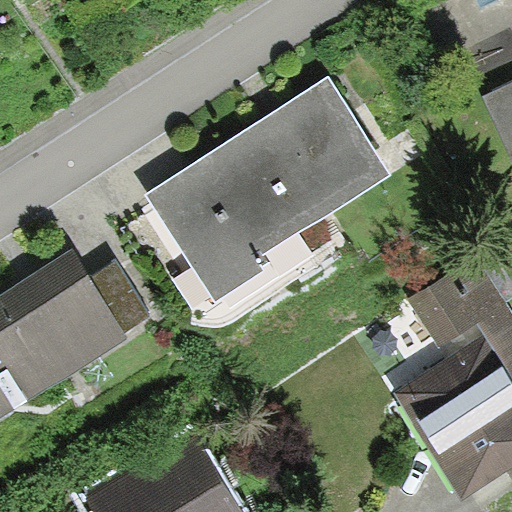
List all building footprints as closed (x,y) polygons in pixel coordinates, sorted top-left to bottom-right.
[(511,79),(481,93),(511,162),(511,79)] [(272,289),(256,263),(396,177),(343,90),(129,222),(183,308),(186,306),(202,332),(272,289)] [(0,412),(92,356),(149,322),(106,253),(85,265),(74,247),(0,293),(0,412)] [(470,257),(411,292),(433,329),(492,294),(470,257)] [(386,391),(451,492),(511,453),(511,360),(489,325),(386,391)] [(236,511),(194,434),(84,493),(94,511),(236,511)]
